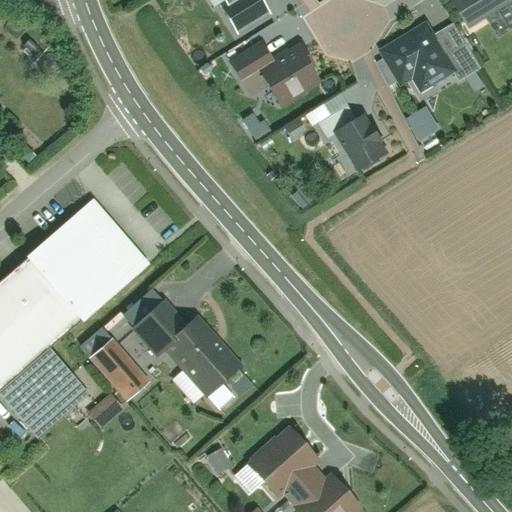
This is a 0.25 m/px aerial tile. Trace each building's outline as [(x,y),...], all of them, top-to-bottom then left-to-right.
[(229,0),(246,30),(278,14),(270,0),(229,0)] [(511,0),(443,0),(442,1),(456,27),(481,14),(496,37),(511,26),(511,0)] [(453,72),(422,19),(371,48),(393,86),(405,79),(414,94),(453,72)] [(256,81),(273,111),(314,88),(296,55),(269,71),(257,51),(224,71),(236,92),(256,81)] [(333,101),(301,121),(312,138),(343,117),(333,101)] [(399,118),(412,142),(433,130),(420,106),(399,118)] [(249,117),(259,138),(274,131),(265,110),(249,117)] [(355,115),(323,136),(352,178),(383,157),(355,115)] [(89,213),(0,282),(0,408),(29,441),(80,395),(39,350),(136,274),(89,213)] [(152,361),(157,356),(213,413),(225,400),(209,384),(227,366),(183,322),(172,332),(149,309),(124,333),(152,361)] [(100,341),(82,360),(117,396),(136,378),(100,341)] [(297,419),(254,460),(288,495),(301,483),(315,498),(333,481),(318,465),(330,453),(297,419)] [(225,472),(236,466),(226,449),(215,455),(225,472)] [(315,498),(304,506),(309,511),(363,511),(369,507),(339,474),(333,481),(315,498)]
